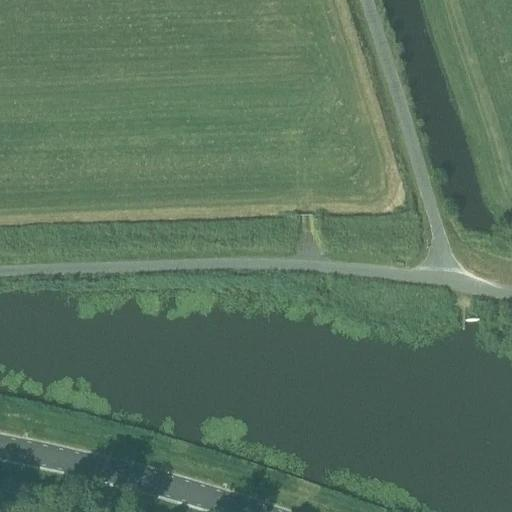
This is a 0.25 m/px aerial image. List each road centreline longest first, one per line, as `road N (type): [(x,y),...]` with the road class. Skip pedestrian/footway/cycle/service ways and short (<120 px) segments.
road 1 (unclassified): [(0,273),(252,264),(445,278),(511,296)]
road 2 (track): [(363,0),(433,212),(445,278)]
road 3 (secondary): [(252,511),(0,447)]
